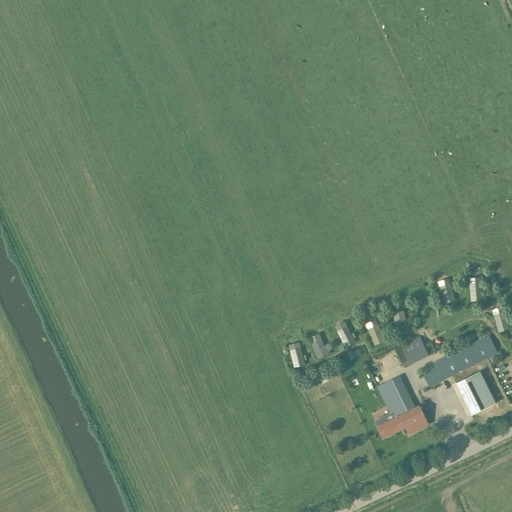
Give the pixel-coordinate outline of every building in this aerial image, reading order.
[(445,303),(455,300),(449,282),(439,286),(445,303)] [(467,284),(472,303),(482,300),(477,282),(467,284)] [(509,329),(504,311),(494,314),(499,332),(509,329)] [(406,323),(404,315),(394,317),(398,335),(411,332),(409,323),(406,323)] [(347,324),(338,328),(346,344),(355,340),(354,337),(352,333),(347,324)] [(381,332),(377,324),(368,328),(375,345),(387,340),(383,331),(381,332)] [(437,368),(424,375),(430,386),(498,353),(489,335),(434,362),(437,368)] [(324,345),(321,336),(311,341),(318,357),(330,352),(326,344),(324,345)] [(395,349),(404,368),(430,356),(430,355),(436,352),(431,342),(424,345),(420,337),(395,349)] [(291,348),(295,365),(305,362),(300,345),(291,348)] [(323,369),(316,372),(319,379),(326,375),(323,369)] [(496,403),(480,371),(456,383),(471,415),(496,403)] [(413,409),(397,377),(378,386),(394,418),(387,421),(385,416),(375,421),(383,438),(386,437),(386,438),(394,434),(393,433),(407,426),(410,433),(429,424),(420,406),(413,409)]
